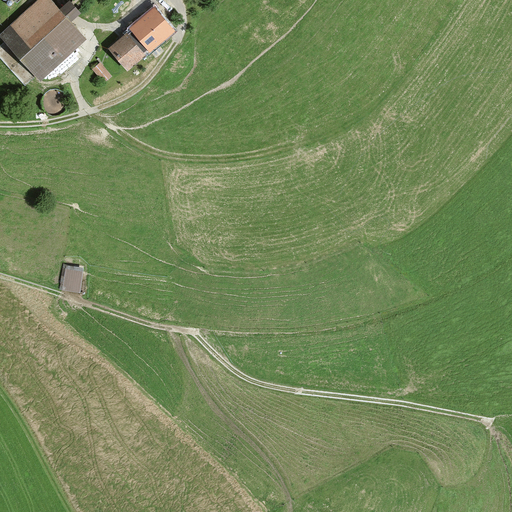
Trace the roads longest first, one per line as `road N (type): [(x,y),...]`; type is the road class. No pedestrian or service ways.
road 1 (track): [(0,277),(152,328),(194,334),(256,385),(358,398)]
road 2 (track): [(175,0),(182,10),(176,42),(130,94),(55,120),(0,124)]
